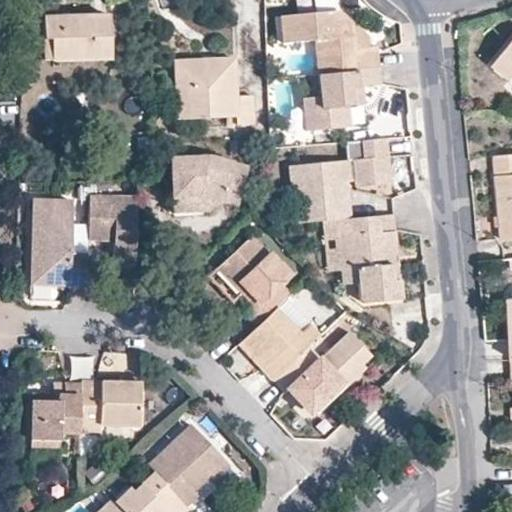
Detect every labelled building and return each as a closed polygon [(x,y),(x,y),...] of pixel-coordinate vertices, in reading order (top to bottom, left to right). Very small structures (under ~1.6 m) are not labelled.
[(354,0),(342,0),(343,10),(355,10),(354,0)] [(311,41),(315,75),(372,70),(370,48),(364,49),(352,50),(351,27),(334,11),(276,17),(278,44),(311,41)] [(39,18),(39,41),(48,41),(48,61),(109,60),(107,17),(39,18)] [(362,38),(351,27),(352,50),(364,49),(362,38)] [(511,37),(491,64),(508,78),(511,73),(511,37)] [(48,41),(39,41),(37,41),(37,62),(48,61),(48,41)] [(171,65),(172,92),(183,91),(184,121),(232,120),(232,126),(247,126),(246,98),(231,99),(230,62),(171,65)] [(372,70),(315,75),(317,98),(299,99),(302,133),(337,130),(336,116),(345,108),(360,107),(358,89),(374,87),(372,70)] [(183,91),(172,92),(172,121),(184,121),(183,91)] [(336,116),(337,130),(347,129),(345,108),(336,116)] [(325,224),(345,222),(343,185),(351,184),(351,189),(387,187),(384,140),(362,142),(363,164),(286,170),(287,190),(295,189),(298,227),(318,224),(325,224)] [(511,236),(511,151),(493,153),(501,238),(511,236)] [(168,159),(168,180),(179,180),(180,199),(206,197),(219,202),(234,206),(244,168),(210,157),(168,159)] [(179,180),(168,180),(169,213),(203,213),(219,202),(206,197),(180,199),(179,180)] [(287,190),(291,227),(298,227),(295,189),(287,190)] [(132,197),(85,198),(84,242),(110,242),(110,264),(131,265),(132,197)] [(60,288),(83,288),(83,287),(84,261),(84,256),(67,255),(69,205),(28,204),(26,280),(60,280),(60,288)] [(375,236),(374,219),(345,222),(325,224),(326,242),(334,242),(336,272),(347,272),(347,276),(354,277),(354,287),(355,303),(360,308),(397,304),(391,235),(375,236)] [(325,224),(318,224),(319,243),(326,242),(325,224)] [(241,297),(246,293),(249,288),(255,279),(267,266),(273,260),(252,238),(216,270),(241,297)] [(321,274),(336,272),(334,242),(326,242),(319,243),(321,274)] [(84,261),(83,287),(100,287),(100,260),(84,261)] [(249,288),(246,293),(257,306),(244,317),(255,331),(261,318),(270,308),(276,301),(269,294),(288,277),(273,260),(267,266),(255,279),(249,288)] [(337,288),(354,287),(354,277),(347,276),(347,272),(336,272),(337,288)] [(32,291),(33,304),(53,303),(53,290),(32,291)] [(255,331),(276,310),(281,306),(276,301),(270,308),(261,318),(255,331)] [(261,374),(271,384),(308,349),(319,339),(310,328),(301,337),(276,310),(255,331),(239,346),(244,351),(246,350),(265,370),(261,374)] [(308,349),(271,384),(284,398),(287,395),(303,412),(307,409),(316,420),(335,402),(331,399),(342,387),(346,391),(365,373),(362,369),(371,361),(349,337),(322,363),(308,349)] [(120,385),(80,384),(80,386),(79,433),(99,433),(100,427),(138,428),(140,386),(120,385)] [(57,436),(79,438),(79,433),(80,386),(64,387),(63,403),(55,403),(31,402),(29,449),(56,450),(57,436)] [(331,399),(335,402),(346,391),(342,387),(331,399)] [(187,428),(147,466),(157,477),(187,510),(198,500),(195,497),(189,490),(205,475),(211,481),(214,485),(229,471),(187,428)] [(195,497),(211,481),(205,475),(189,490),(195,497)] [(188,511),(187,510),(157,477),(134,499),(130,494),(116,507),(121,511),(188,511)] [(121,511),(116,507),(111,501),(98,511),(121,511)]
